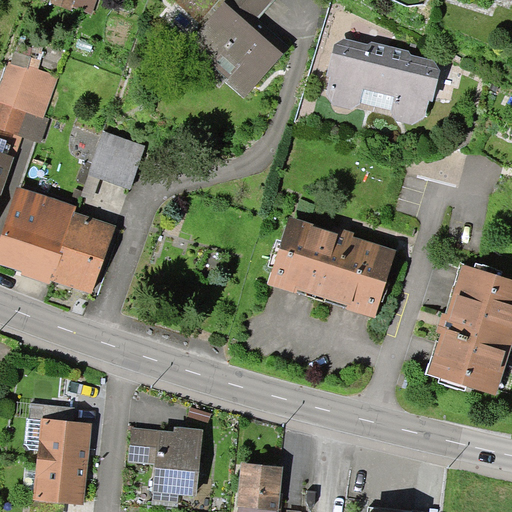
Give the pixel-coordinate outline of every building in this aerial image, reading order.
[(250,82),(280,48),(252,23),(272,0),(222,0),(219,4),(214,0),(170,0),(207,32),(196,45),(231,75),(236,70),(250,82)] [(355,104),(373,109),(386,55),(371,52),(367,54),(339,47),(335,50),(329,75),(332,76),(328,91),(335,103),(347,106),(354,102),(355,104)] [(402,59),(386,55),(373,109),(392,113),(394,112),(398,118),(410,121),(421,114),(425,99),(429,100),(435,75),(432,70),(404,63),(402,59)] [(54,84),(9,68),(0,94),(0,131),(17,137),(26,114),(42,120),(54,84)] [(87,175),(128,190),(139,159),(98,144),(87,175)] [(0,184),(9,160),(0,157),(0,184)] [(0,239),(0,264),(21,272),(43,207),(14,197),(0,239)] [(21,272),(50,281),(73,217),(43,207),(21,272)] [(90,294),(113,230),(73,217),(50,281),(90,294)] [(272,287),(368,318),(388,254),(291,223),(272,287)] [(511,329),(511,287),(457,270),(443,316),(448,317),(447,319),(442,318),(438,332),(443,333),(439,345),(434,344),(426,371),(492,392),(511,329)] [(39,461),(82,466),(86,426),(71,425),(72,410),(29,405),(28,421),(43,422),(39,461)] [(185,435),(182,438),(130,433),(127,461),(154,463),(152,483),(175,485),(174,492),(194,494),(199,444),(198,441),(195,436),(193,435),(187,434),(185,435)] [(78,505),(82,466),(39,461),(34,506),(29,505),(28,511),(61,511),(62,503),(78,505)] [(273,511),(277,471),(242,468),(238,508),(237,511),(273,511)]
